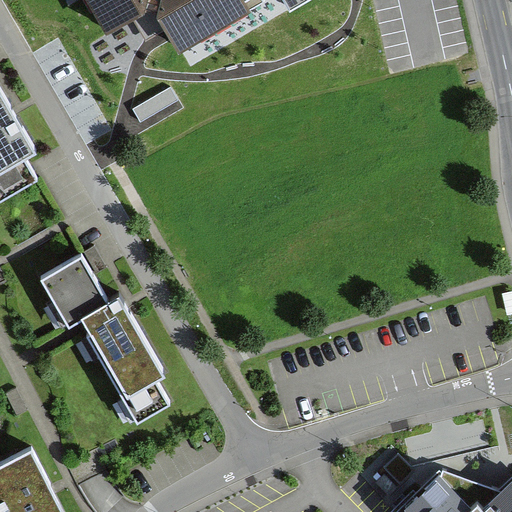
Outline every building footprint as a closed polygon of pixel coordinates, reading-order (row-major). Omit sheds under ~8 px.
[(88,0),(108,33),(152,7),(179,52),(249,12),(243,1),(244,0),(285,0),(290,9),(304,0),(88,0)] [(0,93),(0,191),(5,200),(47,176),(0,93)] [(153,153),(189,141),(185,127),(149,138),(153,153)] [(88,259),(45,283),(72,330),(84,323),(141,424),(176,404),(165,385),(178,378),(132,298),(115,307),(88,259)] [(0,511),(66,511),(32,446),(0,462),(0,511)] [(511,511),(511,486),(492,505),(455,466),(407,511),(511,511)]
